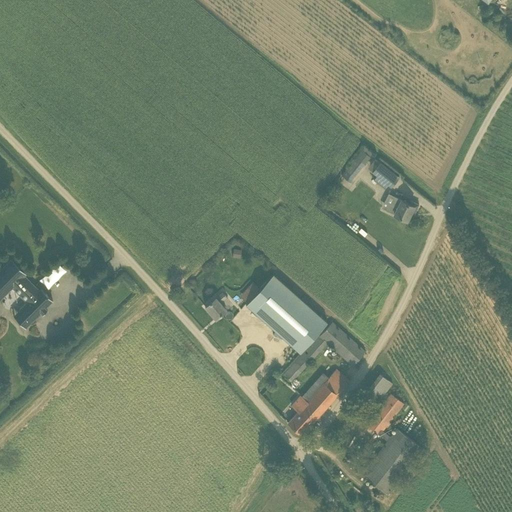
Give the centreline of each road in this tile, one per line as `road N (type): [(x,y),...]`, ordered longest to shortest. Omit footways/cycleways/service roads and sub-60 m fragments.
road 1 (unclassified): [(299,449),(0,127)]
road 2 (unclassified): [(299,449),(397,317),(511,71)]
